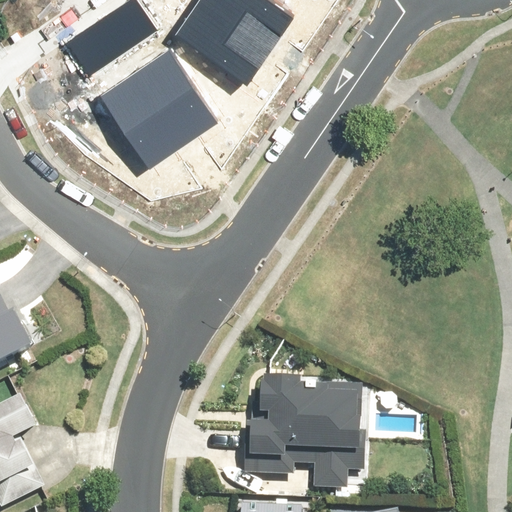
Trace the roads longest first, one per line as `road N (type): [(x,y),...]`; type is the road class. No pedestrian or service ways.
road 1 (residential): [(200,304),(409,0)]
road 2 (residential): [(0,146),(42,199),(200,304)]
road 3 (residential): [(137,511),(141,450),(167,364),(200,304)]
